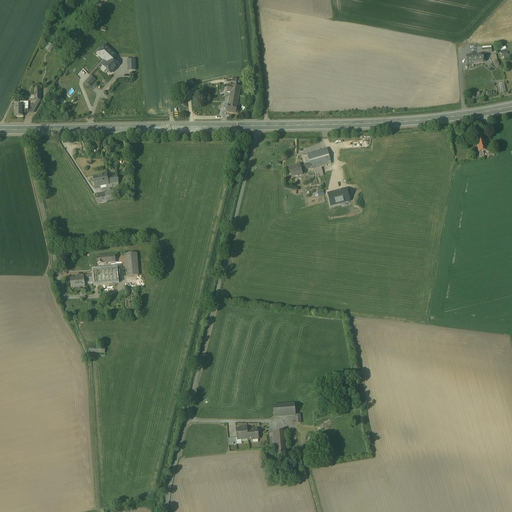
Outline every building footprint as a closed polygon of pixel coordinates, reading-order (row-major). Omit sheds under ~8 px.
[(52,51),(55,45),(48,42),(46,49),(52,51)] [(101,55),(107,61),(110,57),(112,59),(115,56),(113,54),(114,54),(111,52),(104,46),(100,51),(102,53),(101,55)] [(477,54),(473,55),(472,56),(467,57),(467,64),(483,63),(483,54),(477,54)] [(112,59),(110,57),(107,61),(108,62),(104,67),(107,70),(107,71),(109,73),(111,73),(111,74),(119,65),(112,59)] [(85,84),(89,87),(95,80),(91,77),(85,84)] [(241,88),(229,86),(228,92),(234,93),(233,101),(239,102),(241,88)] [(233,101),(230,101),(228,113),(239,114),(239,111),(238,110),(239,102),(233,101)] [(23,102),(14,102),(14,117),(18,117),(19,118),(20,117),(24,117),(24,113),(28,113),(28,111),(24,111),(24,107),(23,107),(23,102)] [(486,142),(477,144),(479,153),(488,152),(486,142)] [(327,149),(307,155),(310,164),(311,168),(311,169),(331,164),(327,149)] [(300,166),(290,169),(292,178),(299,176),(298,175),(302,174),(302,175),(303,175),(302,171),(300,166)] [(107,175),(93,178),(95,187),(109,185),(108,178),(107,175)] [(117,176),(108,178),(109,185),(118,183),(117,176)] [(346,190),(328,194),(331,206),(349,201),(346,190)] [(105,193),(94,195),(98,204),(107,203),(106,201),(115,199),(114,192),(105,194),(105,193)] [(136,253),(126,254),(129,277),(138,276),(136,253)] [(115,255),(97,257),(99,271),(116,269),(116,262),(115,255)] [(99,271),(94,271),(94,275),(95,284),(113,283),(113,284),(114,284),(114,283),(118,282),(117,269),(116,269),(99,271)] [(84,276),(78,276),(77,276),(77,277),(78,279),(75,279),(71,280),(71,279),(72,288),(85,287),(85,285),(84,276),(84,275),(84,276)] [(94,275),(84,276),(85,285),(95,284),(94,275)] [(295,404),(274,406),(275,417),(295,415),(296,415),(295,404)] [(258,429),(248,430),(247,428),(236,429),(237,440),(248,439),(248,440),(259,439),(258,429)] [(297,430),(273,433),(275,456),(288,455),(288,447),(298,446),(297,430)]
